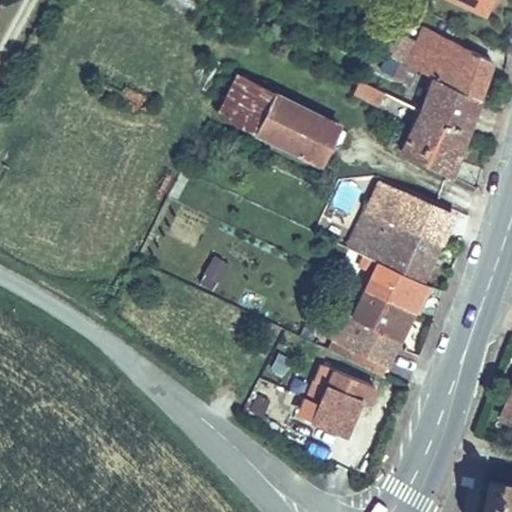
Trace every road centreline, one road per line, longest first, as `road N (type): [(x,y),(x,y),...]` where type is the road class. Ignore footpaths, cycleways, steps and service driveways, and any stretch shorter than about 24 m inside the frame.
road 1 (unclassified): [(302,511),(216,429),(61,304),(0,269)]
road 2 (primary): [(511,211),(396,511)]
